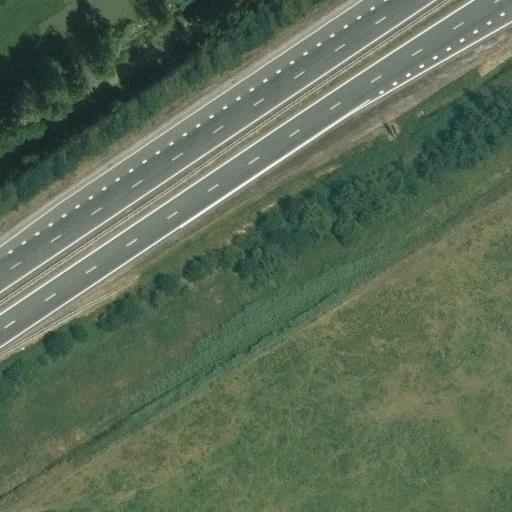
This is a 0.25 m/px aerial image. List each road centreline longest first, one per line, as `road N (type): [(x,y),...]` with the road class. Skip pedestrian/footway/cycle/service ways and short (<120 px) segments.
road 1 (trunk): [(0,333),(500,0)]
road 2 (trunk): [(411,0),(0,276)]
road 3 (unclassified): [(0,155),(232,0)]
